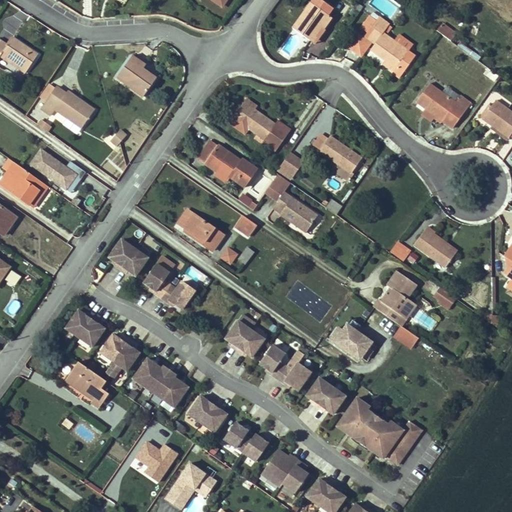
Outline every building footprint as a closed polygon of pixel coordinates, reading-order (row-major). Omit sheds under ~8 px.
[(225,0),(223,4),(218,0),(210,0),(224,10),(231,0),(225,0)] [(313,0),(311,4),(328,16),(333,9),(320,0),(313,0)] [(328,16),(311,4),(293,30),(309,41),(328,16)] [(328,16),(309,41),(314,45),(324,31),(323,30),(331,19),(328,16)] [(367,34),(377,22),(370,17),(361,29),(367,34)] [(416,57),(409,52),(394,42),(383,34),(389,25),(379,18),(377,22),(367,34),(365,38),(374,45),(371,50),(385,61),(397,69),(394,73),(401,78),(416,57)] [(364,33),(351,24),(341,38),(354,47),(364,33)] [(437,31),(442,35),(451,42),(456,34),(442,24),(437,31)] [(394,42),(409,52),(413,46),(399,36),(394,42)] [(10,49),(16,40),(13,38),(7,46),(10,49)] [(25,74),(26,73),(38,55),(16,40),(10,49),(7,46),(0,41),(0,57),(25,74)] [(291,53),(296,43),(289,40),(285,50),(291,53)] [(133,55),(130,59),(144,69),(147,66),(133,55)] [(144,97),(157,79),(144,69),(130,59),(117,78),(144,97)] [(383,65),(394,73),(397,69),(385,61),(383,65)] [(487,70),(485,76),(495,80),(497,75),(487,70)] [(426,110),(442,121),(452,129),(467,109),(461,105),(464,100),(460,97),(455,103),(442,93),(430,84),(416,103),(426,110)] [(45,105),(55,91),(49,87),(39,101),(45,105)] [(442,93),(455,103),(460,97),(446,88),(442,93)] [(55,110),(82,129),(95,111),(68,92),(65,96),(56,90),(55,91),(45,105),(42,110),(50,117),(55,110)] [(258,107),(247,99),(244,103),(255,110),(258,107)] [(467,109),(470,104),(464,100),(461,105),(467,109)] [(511,133),(511,113),(496,102),(482,119),(492,127),(509,138),(510,136),(511,133)] [(278,121),(275,125),(255,110),(244,103),(232,119),(264,141),(262,144),(275,153),(291,130),(278,121)] [(214,116),(205,109),(198,117),(208,124),(214,116)] [(441,124),(442,121),(426,110),(422,115),(432,123),(434,119),(441,124)] [(42,121),(38,126),(47,133),(51,128),(42,121)] [(507,141),(509,138),(492,127),(491,129),(507,141)] [(117,147),(127,136),(121,130),(111,141),(117,147)] [(336,165),(351,175),(362,159),(330,137),(319,153),(336,165)] [(217,172),(229,181),(230,178),(245,188),(258,170),(242,159),(241,161),(211,140),(198,159),(217,172)] [(69,161),(66,165),(39,148),(28,165),(71,193),(85,171),(69,161)] [(277,172),(292,180),(303,159),(288,152),(277,172)] [(2,169),(7,172),(14,162),(9,159),(2,169)] [(29,205),(44,183),(14,162),(7,172),(14,176),(5,188),(29,205)] [(353,176),(351,175),(336,165),(332,170),(349,182),(353,176)] [(14,176),(7,172),(0,182),(0,184),(5,188),(14,176)] [(226,183),(229,181),(217,172),(215,175),(226,183)] [(261,172),(248,190),(258,197),(270,178),(261,172)] [(280,201),(286,193),(291,185),(280,177),(269,193),(280,201)] [(33,208),(48,186),(44,183),(29,205),(33,208)] [(280,201),(274,209),(283,215),(281,217),(306,235),(319,216),(286,193),(280,201)] [(332,200),(325,209),(336,216),(342,207),(332,200)] [(205,243),(203,246),(212,252),(224,236),(189,211),(179,225),(186,230),(205,243)] [(0,232),(4,235),(16,218),(12,215),(0,231),(0,232)] [(249,238),(257,227),(243,217),(236,228),(249,238)] [(203,246),(205,243),(186,230),(184,233),(203,246)] [(425,231),(414,246),(446,269),(456,254),(425,231)] [(121,240),(109,258),(115,263),(114,265),(127,274),(128,272),(135,276),(148,259),(121,240)] [(398,243),(390,253),(403,263),(411,252),(398,243)] [(254,252),(248,248),(238,261),(245,265),(254,252)] [(227,249),(221,258),(230,265),(236,256),(227,249)] [(0,281),(9,268),(0,261),(0,281)] [(169,274),(156,265),(143,283),(156,292),(154,294),(167,303),(169,301),(182,310),(195,291),(182,282),(176,290),(164,282),(169,274)] [(378,301),(373,308),(401,327),(407,319),(403,317),(412,303),(407,299),(416,286),(397,273),(387,286),(393,291),(389,297),(386,295),(381,303),(378,301)] [(440,288),(433,297),(440,302),(445,305),(451,296),(440,288)] [(456,300),(451,296),(445,305),(440,302),(439,304),(449,311),(456,300)] [(407,319),(416,306),(412,303),(403,317),(407,319)] [(419,310),(413,321),(431,331),(437,321),(419,310)] [(92,348),(105,330),(98,325),(99,323),(87,314),(85,316),(79,312),(66,329),(92,348)] [(239,319),(251,328),(255,323),(243,314),(239,319)] [(238,321),(225,338),(232,343),(230,346),(243,355),(244,352),(251,357),(264,340),(238,321)] [(346,326),(334,343),(347,353),(345,356),(357,364),(372,344),(346,326)] [(411,350),(418,339),(401,327),(394,337),(411,350)] [(56,334),(50,330),(45,337),(51,341),(56,334)] [(127,372),(139,354),(133,349),(134,347),(122,338),(120,341),(113,335),(100,353),(114,363),(106,373),(114,378),(121,368),(127,372)] [(285,355),(272,345),(259,364),(271,373),(270,374),(284,384),(285,382),(297,391),(310,373),(297,363),(292,371),(279,363),(285,355)] [(163,370),(148,360),(134,380),(175,408),(189,388),(174,378),(163,370)] [(102,390),(107,382),(79,363),(66,381),(93,401),(92,403),(100,409),(109,395),(102,390)] [(164,368),(163,370),(174,378),(176,376),(164,368)] [(345,397),(318,378),(306,396),(313,401),(311,403),(324,412),(325,410),(332,415),(345,397)] [(201,397),(188,414),(215,433),(227,415),(220,410),(222,408),(210,399),(208,401),(201,397)] [(369,408),(356,398),(338,424),(347,431),(346,434),(373,453),(374,450),(384,457),(396,466),(421,431),(409,422),(402,432),(390,422),(388,425),(367,411),(369,408)] [(89,442),(95,435),(81,423),(75,430),(89,442)] [(236,423),(224,439),(256,462),(271,442),(264,437),(262,440),(255,435),(251,440),(245,436),(249,432),(236,423)] [(347,431),(338,424),(336,427),(346,434),(347,431)] [(146,440),(134,459),(147,467),(143,474),(158,484),(178,453),(164,444),(160,449),(146,440)] [(279,450),(261,475),(280,487),(283,484),(296,493),(308,475),(302,470),(303,468),(279,450)] [(384,457),(374,450),(373,453),(382,460),(384,457)] [(188,462),(164,498),(176,507),(193,482),(207,491),(215,480),(188,462)] [(319,479),(307,497),(327,511),(335,511),(345,498),(339,493),(340,491),(328,482),(326,484),(319,479)] [(193,482),(176,507),(179,509),(193,489),(204,496),(207,491),(193,482)]
